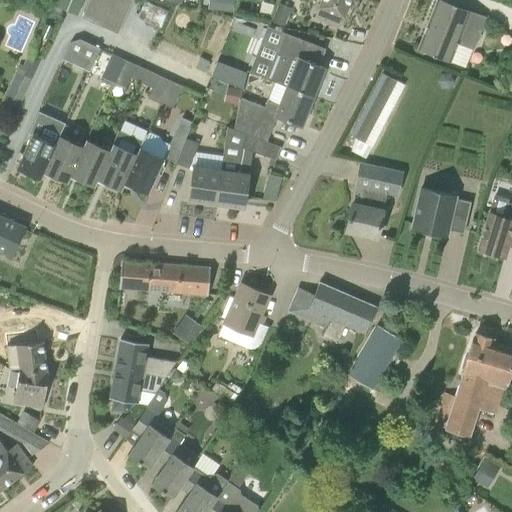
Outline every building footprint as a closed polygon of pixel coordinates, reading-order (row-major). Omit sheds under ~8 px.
[(77,14),(82,0),(59,0),(57,6),(77,14)] [(135,0),(114,0),(102,26),(120,34),(135,0)] [(160,26),(167,11),(143,0),(136,15),(160,26)] [(224,0),(224,11),(233,12),(234,0),(224,0)] [(321,0),(315,18),(340,28),(350,0),(321,0)] [(486,16),(443,0),(436,0),(418,49),(450,61),(457,43),(474,50),(486,16)] [(278,3),(272,21),(286,26),(292,8),(278,3)] [(325,49),(286,34),(268,26),(250,72),(286,86),(313,97),(324,68),(318,66),(325,49)] [(70,42),(62,59),(89,71),(100,48),(80,38),(70,42)] [(19,63),(16,69),(33,77),(41,60),(28,54),(23,65),(19,63)] [(122,60),(112,56),(103,75),(113,81),(122,60)] [(205,72),(210,62),(200,57),(195,68),(205,72)] [(147,71),(133,65),(122,60),(113,81),(126,88),(130,77),(142,82),(147,71)] [(19,109),(33,77),(16,69),(2,101),(19,109)] [(170,81),(168,80),(147,71),(142,82),(154,88),(149,98),(159,102),(158,104),(160,105),(170,81)] [(450,89),(454,81),(450,73),(441,73),(437,81),(441,89),(450,89)] [(366,158),(404,85),(399,82),(387,76),(382,74),(350,134),(355,137),(355,138),(357,139),(351,150),(366,158)] [(170,81),(160,105),(170,109),(181,86),(170,81)] [(268,99),(265,107),(241,98),(235,129),(247,134),(267,142),(267,141),(277,116),(301,125),(313,97),(286,86),(279,104),(268,99)] [(238,105),(242,90),(228,87),(225,102),(238,105)] [(17,168),(18,166),(40,177),(39,179),(41,179),(45,170),(44,170),(56,142),(32,131),(16,168),(17,168)] [(98,177),(99,178),(121,188),(120,190),(121,190),(125,182),(125,181),(142,142),(118,131),(109,149),(111,149),(98,177)] [(148,194),(165,158),(176,163),(181,151),(180,151),(170,146),(170,144),(162,141),(161,137),(151,132),(147,133),(142,142),(125,181),(125,182),(148,192),(147,194),(148,194)] [(242,147),(252,150),(275,159),(280,147),(281,148),(282,147),(267,141),(267,142),(247,134),(242,147)] [(44,170),(45,170),(67,181),(66,182),(68,183),(72,174),(71,174),(84,146),(82,146),(58,135),(56,142),(44,170)] [(186,138),(180,151),(181,151),(176,163),(189,168),(199,143),(186,138)] [(71,174),(72,174),(94,184),(93,186),(94,187),(99,178),(98,177),(111,149),(109,149),(85,139),(82,146),(84,146),(71,174)] [(401,172),(361,163),(356,185),(357,185),(353,203),(352,203),(346,231),(378,238),(384,210),(382,210),(386,192),(396,195),(401,172)] [(193,166),(188,200),(216,204),(221,169),(193,166)] [(244,208),(249,173),(221,169),(216,204),(244,208)] [(262,196),(275,200),(282,176),(269,172),(262,196)] [(421,187),(412,228),(447,236),(448,230),(464,233),(471,202),(455,198),(456,195),(421,187)] [(496,255),(505,257),(510,240),(511,240),(511,203),(508,202),(503,217),(489,213),(478,249),(487,252),(486,256),(495,258),(496,255)] [(25,227),(0,215),(0,250),(12,255),(25,227)] [(210,267),(122,260),(119,287),(168,292),(207,295),(207,294),(210,267)] [(242,282),(217,335),(245,347),(249,348),(253,348),(255,347),(258,346),(260,344),(261,342),(268,325),(257,321),(269,295),(242,282)] [(314,294),(299,287),(288,311),(324,327),(320,335),(336,342),(344,325),(365,334),(377,307),(319,282),(314,294)] [(190,345),(203,326),(192,319),(180,338),(190,345)] [(376,325),(348,374),(373,388),(401,340),(376,325)] [(505,387),(511,363),(511,348),(492,342),(493,339),(475,333),(455,396),(445,392),(434,424),(470,435),(479,407),(494,413),(502,387),(505,387)] [(116,368),(166,377),(176,361),(145,356),(148,343),(121,339),(116,368)] [(47,372),(43,341),(6,347),(9,370),(18,369),(18,368),(47,372)] [(177,368),(183,373),(190,364),(184,359),(177,368)] [(43,408),(49,372),(47,372),(18,368),(18,369),(12,403),(43,408)] [(156,393),(166,377),(116,368),(110,398),(137,403),(139,390),(156,393)] [(181,382),(185,376),(176,370),(170,379),(175,383),(181,382)] [(211,390),(232,404),(239,394),(218,379),(211,390)] [(231,383),(228,386),(238,393),(241,389),(231,383)] [(158,415),(163,407),(151,399),(134,425),(132,429),(141,435),(128,455),(140,463),(141,461),(150,467),(156,458),(176,428),(176,427),(158,415)] [(217,418),(229,412),(223,400),(211,406),(217,418)] [(34,432),(40,421),(24,411),(18,423),(34,432)] [(134,425),(120,417),(113,430),(126,438),(132,429),(134,425)] [(261,428),(250,421),(245,429),(256,436),(261,428)] [(45,440),(20,425),(13,437),(23,443),(31,454),(49,442),(45,440)] [(180,443),(186,435),(176,428),(156,458),(165,464),(152,484),(164,492),(165,490),(173,496),(179,487),(193,466),(194,467),(200,457),(180,443)] [(0,484),(3,488),(33,465),(16,444),(7,451),(0,440),(0,484)] [(472,479),(488,488),(501,467),(485,457),(472,479)] [(229,480),(224,487),(206,511),(258,511),(258,510),(259,509),(258,505),(241,495),(240,489),(239,488),(249,473),(238,465),(229,480)] [(206,511),(224,487),(229,480),(218,473),(214,473),(211,478),(194,467),(193,466),(179,487),(189,494),(176,511),(206,511)]
